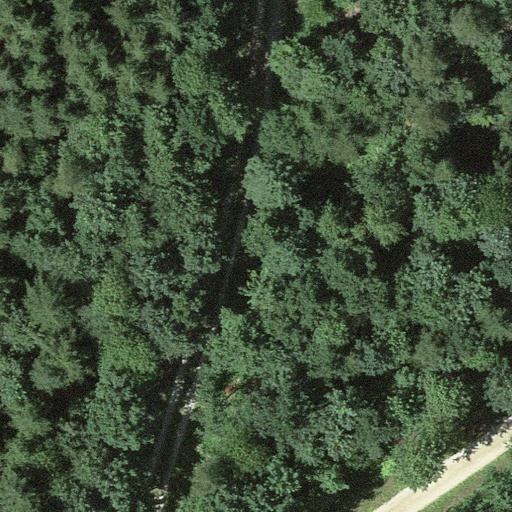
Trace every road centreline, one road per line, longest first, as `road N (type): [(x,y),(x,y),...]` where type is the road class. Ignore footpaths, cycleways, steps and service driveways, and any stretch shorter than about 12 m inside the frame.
road 1 (track): [(147,511),(225,243),(259,90),(268,0)]
road 2 (track): [(511,421),(381,511)]
